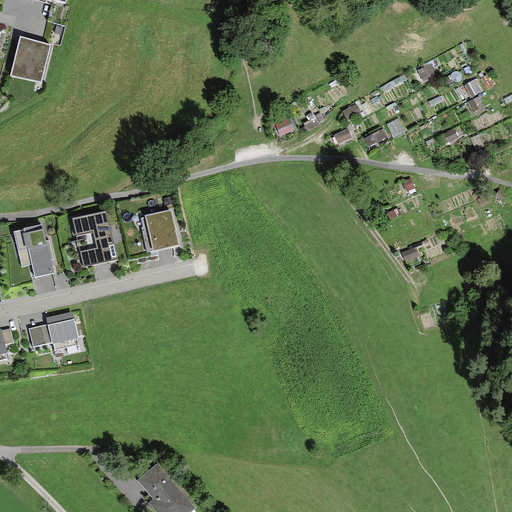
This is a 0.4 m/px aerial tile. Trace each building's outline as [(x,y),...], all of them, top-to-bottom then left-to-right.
[(33,0),(64,8),(66,0),(33,0)] [(53,48),(18,40),(9,80),(44,88),(53,48)] [(478,79),(468,84),(475,96),(484,91),(478,79)] [(474,100),(468,103),(473,113),(479,110),(474,100)] [(356,106),(343,113),(347,122),(361,114),(356,106)] [(353,138),(348,129),(334,136),(338,145),(353,138)] [(388,138),(383,130),(365,140),(369,148),(388,138)] [(459,138),(454,130),(442,136),(446,144),(459,138)] [(509,195),(500,190),(495,198),(504,203),(509,195)] [(168,213),(142,219),(150,254),(176,248),(168,213)] [(116,263),(104,215),(70,223),(75,241),(91,237),(95,253),(79,256),(82,270),(116,263)] [(32,281),(53,276),(42,227),(10,234),(18,272),(29,269),(32,281)] [(78,342),(72,316),(46,321),(48,328),(27,332),(31,350),(52,345),(53,348),(58,347),(59,351),(75,348),(74,343),(78,342)] [(13,346),(11,332),(0,333),(0,363),(6,362),(3,348),(13,346)] [(190,511),(195,508),(160,464),(136,483),(152,503),(147,506),(152,511),(190,511)]
